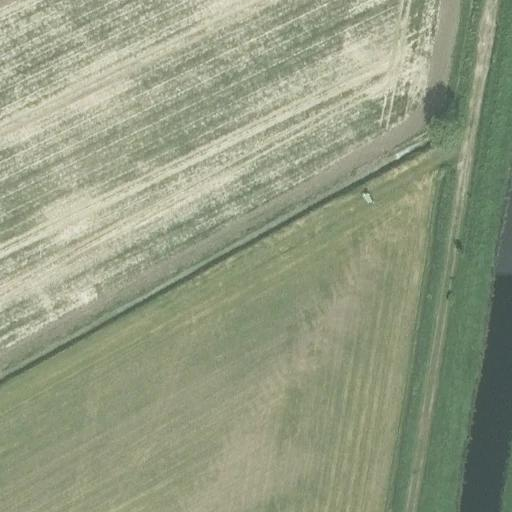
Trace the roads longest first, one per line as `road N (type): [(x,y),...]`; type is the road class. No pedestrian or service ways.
road 1 (track): [(471,146),(440,151),(0,391)]
road 2 (track): [(409,511),(497,0)]
